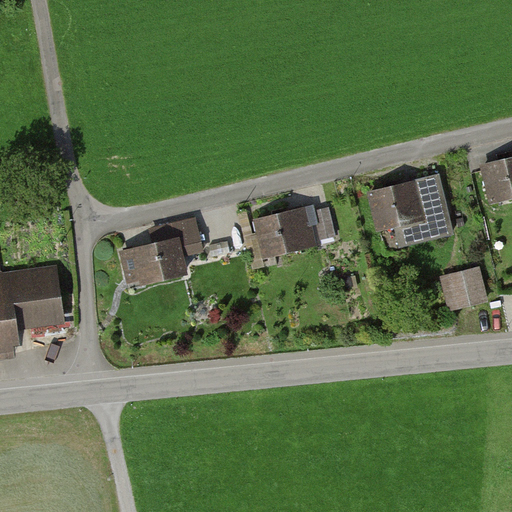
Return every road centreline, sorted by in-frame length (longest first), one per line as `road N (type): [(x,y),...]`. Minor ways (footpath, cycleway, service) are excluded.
road 1 (residential): [(84,220),(511,128)]
road 2 (unclassified): [(99,392),(511,351)]
road 3 (track): [(42,0),(84,220)]
road 4 (residential): [(84,220),(99,392)]
road 5 (track): [(99,392),(132,511)]
